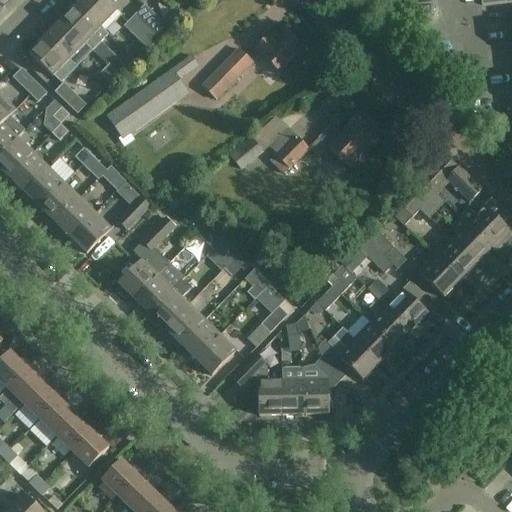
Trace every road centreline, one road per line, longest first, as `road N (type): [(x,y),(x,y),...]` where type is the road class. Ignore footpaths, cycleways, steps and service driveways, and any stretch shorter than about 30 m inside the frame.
road 1 (residential): [(359,472),(234,468),(0,240)]
road 2 (residential): [(511,332),(359,472)]
road 3 (residential): [(403,92),(308,0)]
